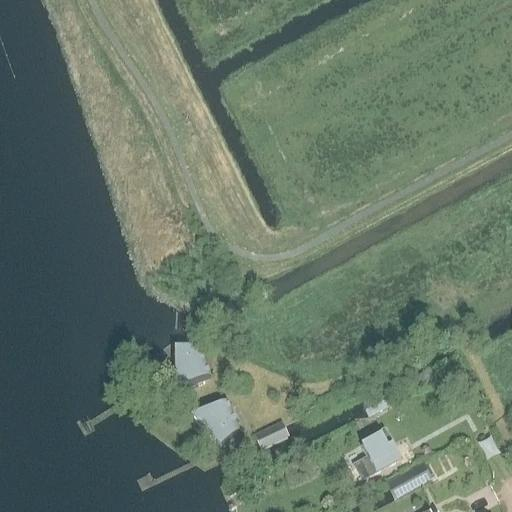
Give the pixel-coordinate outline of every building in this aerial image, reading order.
[(199,351),(175,352),(175,392),(209,381),(199,351)] [(454,371),(443,377),(452,392),(463,386),(454,371)] [(361,406),(367,419),(393,406),(387,394),(361,406)] [(226,407),(192,421),(220,450),(238,435),(226,407)] [(280,424),(252,436),(259,451),(286,438),(280,424)] [(362,451),(367,462),(355,469),(362,483),(399,463),(383,434),(378,437),(380,441),(362,451)] [(422,465),(383,486),(392,503),(431,481),(422,465)]
